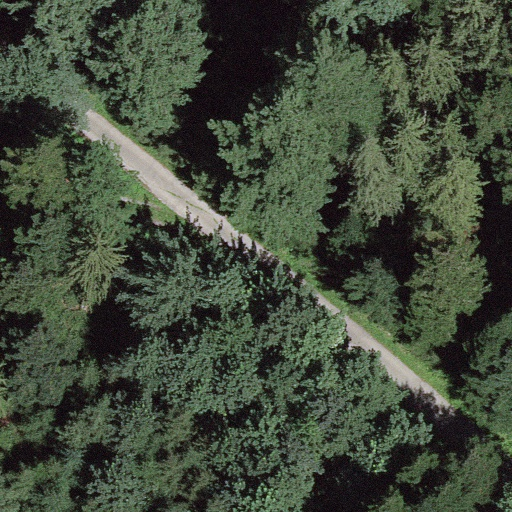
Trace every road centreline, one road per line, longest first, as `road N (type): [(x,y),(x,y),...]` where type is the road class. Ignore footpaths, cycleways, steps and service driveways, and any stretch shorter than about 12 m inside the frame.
road 1 (track): [(0,53),(511,472)]
road 2 (track): [(214,232),(0,164)]
